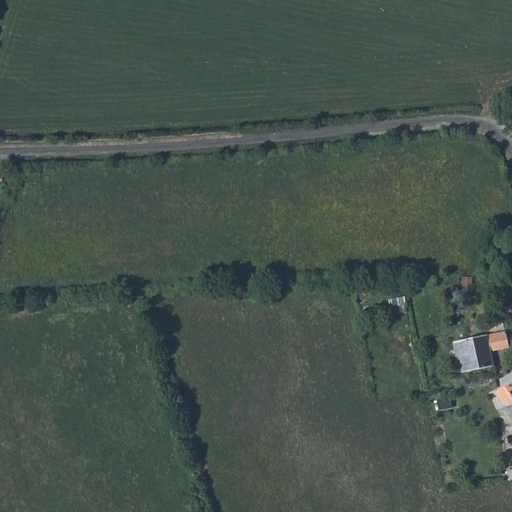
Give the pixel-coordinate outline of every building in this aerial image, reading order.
[(509,339),(494,340),(495,356),(511,355),(509,339)] [(494,340),(458,343),(458,374),(475,373),(475,359),(495,358),(495,356),(494,340)] [(495,358),(475,359),(475,373),(496,372),(495,358)] [(511,371),(500,380),(504,386),(511,380),(511,371)] [(511,390),(499,398),(507,411),(511,408),(511,390)]
